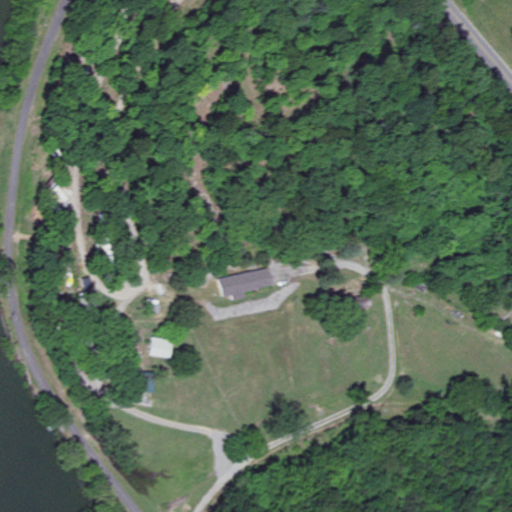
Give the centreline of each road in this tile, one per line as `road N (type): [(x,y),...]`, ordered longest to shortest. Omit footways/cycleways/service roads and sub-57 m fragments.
road 1 (residential): [(147,280),(167,298),(204,301),(354,258),(375,270),(391,307),(389,385),(228,477),(199,511)]
road 2 (residential): [(139,511),(51,391),(12,290),(11,213),(24,109),(60,0)]
road 3 (residential): [(354,258),(228,215),(193,172),(192,132),(230,50),(256,22),(301,0)]
road 4 (residential): [(156,0),(124,34),(98,83),(80,183),(98,275),(117,290),(147,280)]
road 5 (residential): [(147,280),(113,126),(132,63),(176,0)]
